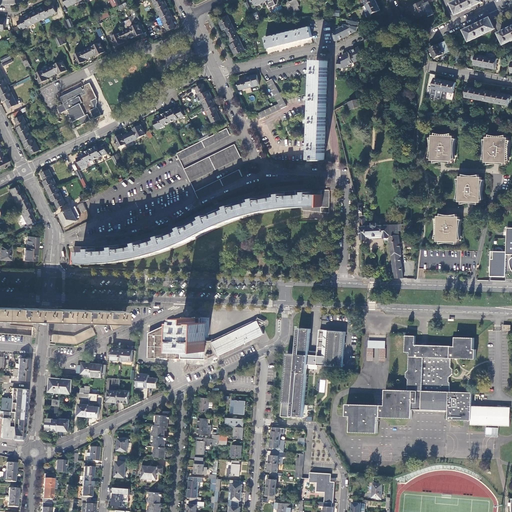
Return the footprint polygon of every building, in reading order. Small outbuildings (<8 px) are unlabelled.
[(152,0),(159,13),(169,9),(164,0),(152,0)] [(296,3),(299,2),(297,0),(293,0),(290,2),(293,7),(294,9),(298,7),(296,3)] [(381,10),(375,0),(366,4),(369,10),(366,12),(368,17),(371,16),(371,14),(381,10)] [(482,1),(481,0),(457,0),(451,3),(457,14),(482,1)] [(433,13),(432,10),(428,1),(424,4),(423,2),(410,7),(413,14),(415,12),(417,17),(426,13),(427,15),(433,13)] [(44,6),(35,11),(39,21),(57,12),(53,4),(45,8),(44,6)] [(174,18),(169,9),(159,13),(168,31),(176,27),(172,19),(174,18)] [(22,29),(39,21),(35,11),(25,16),(26,18),(18,22),(22,29)] [(229,36),(237,33),(228,15),(219,20),(224,30),(225,29),(229,36)] [(470,41),(495,28),(490,17),(464,30),(470,41)] [(124,21),(126,27),(132,25),(130,19),(124,21)] [(347,25),(342,27),(346,36),(357,31),(359,22),(352,20),(348,19),(347,25)] [(126,30),(129,38),(135,35),(135,37),(144,33),(139,23),(126,30)] [(266,37),(268,48),(312,37),(310,26),(266,37)] [(511,40),(511,26),(500,32),(505,43),(511,40)] [(337,29),(332,30),(332,31),(332,41),(337,40),(346,36),(342,27),(337,29)] [(126,30),(125,30),(112,37),(116,46),(125,42),(124,40),(129,38),(126,30)] [(245,50),(237,33),(229,36),(233,44),(231,45),(236,55),(245,50)] [(430,48),(435,58),(451,51),(446,41),(430,48)] [(87,48),(91,56),(96,54),(97,55),(105,51),(100,42),(87,48)] [(354,54),(350,56),(354,62),(364,57),(359,47),(352,51),(354,54)] [(87,48),(74,55),(78,64),(86,61),(86,59),(91,56),(87,48)] [(343,60),(338,60),(338,68),(343,68),(354,62),(350,56),(349,52),(343,55),(343,60)] [(485,67),(487,56),(476,54),(474,65),(485,67)] [(498,58),(487,56),(485,67),(496,69),(498,58)] [(25,60),(23,61),(26,68),(31,66),(28,59),(25,60)] [(63,60),(50,67),(53,75),(59,72),(59,74),(67,70),(63,60)] [(317,161),(319,161),(319,159),(325,160),(328,60),(317,60),(317,69),(315,69),(315,73),(317,73),(316,96),(315,96),(314,100),(316,100),(315,119),(314,119),(314,123),(315,123),(315,146),(313,146),(313,150),(315,150),(314,159),(317,159),(317,161)] [(53,75),(50,67),(36,74),(41,83),(49,79),(48,77),(53,75)] [(0,91),(9,87),(0,69),(0,91)] [(239,81),(241,89),(260,85),(257,74),(247,77),(247,79),(239,81)] [(432,88),(443,91),(445,80),(434,78),(432,88)] [(279,104),(256,114),(259,119),(287,106),(272,79),(267,82),(279,104)] [(445,80),(443,91),(454,93),(456,82),(445,80)] [(67,110),(69,109),(69,110),(74,121),(80,118),(81,119),(83,124),(92,120),(91,119),(95,118),(95,119),(101,115),(97,107),(97,104),(98,100),(97,98),(90,84),(84,87),(85,89),(83,90),(82,87),(61,97),(64,104),(67,110)] [(196,88),(204,105),(214,100),(209,91),(207,91),(204,84),(196,88)] [(465,97),(476,99),(478,88),(467,86),(465,97)] [(17,104),(9,87),(0,91),(0,93),(4,101),(6,100),(10,108),(17,104)] [(478,88),(476,99),(487,101),(489,91),(478,88)] [(489,91),(487,101),(498,103),(500,93),(489,91)] [(500,93),(498,103),(509,106),(509,102),(510,99),(511,100),(511,98),(511,95),(511,96),(511,95),(500,93)] [(360,98),(348,103),(350,110),(362,106),(360,98)] [(214,100),(204,105),(213,122),(221,119),(217,111),(219,110),(214,100)] [(67,110),(64,104),(58,107),(61,113),(67,110)] [(174,109),(166,113),(171,122),(184,116),(180,108),(175,111),(174,109)] [(171,122),(166,113),(159,116),(159,118),(154,121),(158,129),(171,122)] [(22,138),(31,133),(23,115),(15,119),(19,127),(17,128),(22,138)] [(134,130),(129,133),(133,141),(146,134),(142,125),(133,129),(134,130)] [(230,134),(227,128),(210,137),(201,141),(185,149),(177,154),(180,160),(230,134)] [(40,150),(31,133),(22,138),(26,146),(28,145),(32,154),(40,150)] [(133,141),(129,133),(124,135),(123,134),(115,138),(119,147),(133,141)] [(432,160),(454,161),(454,136),(433,135),(432,160)] [(486,162),(508,163),(509,138),(487,137),(486,162)] [(235,144),(184,169),(190,182),(241,158),(235,144)] [(98,146),(90,150),(95,160),(108,153),(104,145),(99,148),(98,146)] [(95,160),(90,150),(82,154),(83,156),(77,158),(81,166),(95,160)] [(1,152),(0,152),(0,169),(9,165),(5,156),(3,157),(1,152)] [(195,192),(198,198),(243,176),(239,169),(195,192)] [(44,182),(48,192),(58,187),(49,170),(41,173),(45,181),(44,182)] [(460,177),(460,178),(460,202),(481,202),(482,178),(482,177),(479,177),(476,177),(468,177),(460,177)] [(9,189),(17,207),(27,202),(22,192),(20,193),(17,186),(9,189)] [(58,187),(48,192),(53,201),(55,200),(59,208),(66,204),(58,187)] [(321,207),(322,207),(322,190),(316,190),(311,190),(311,192),(307,192),(307,194),(304,194),(302,190),(291,191),(285,192),(285,194),(280,194),(281,196),(278,197),(276,193),(269,194),(258,196),(259,198),(255,199),(255,201),(252,202),(250,199),(243,200),(233,203),(233,205),(229,207),(230,209),(228,210),(225,206),(218,209),(208,214),(209,215),(205,217),(206,219),(203,220),(200,217),(194,220),(185,225),(186,226),(182,229),(183,231),(181,232),(178,228),(173,230),(164,234),(165,235),(161,237),(161,240),(159,240),(156,237),(142,240),(142,242),(138,243),(138,246),(136,246),(133,243),(119,245),(119,247),(115,247),(115,250),(113,250),(111,246),(106,246),(96,247),(96,249),(92,249),(91,252),(89,252),(87,247),(82,247),(82,251),(81,251),(81,259),(81,264),(81,265),(88,265),(91,265),(96,265),(104,265),(111,264),(123,263),(130,261),(138,260),(145,258),(152,256),(168,251),(175,249),(182,246),(190,242),(200,237),(211,231),(225,225),(231,223),(238,220),(250,216),(262,213),(274,211),(290,209),(303,207),(308,207),(313,207),(315,207),(321,207)] [(27,202),(17,207),(26,224),(34,220),(30,213),(31,212),(27,202)] [(78,220),(72,208),(60,214),(66,226),(78,220)] [(410,226),(411,224),(394,225),(378,226),(377,223),(367,224),(366,215),(363,215),(362,208),(359,208),(360,214),(360,220),(361,227),(361,240),(362,240),(384,238),(385,242),(390,242),(392,256),(395,278),(403,278),(401,256),(399,231),(403,231),(403,230),(406,230),(410,226)] [(438,217),(438,242),(459,242),(460,217),(438,217)] [(511,228),(506,228),(505,252),(490,252),(490,276),(505,277),(506,254),(511,254),(511,258),(510,260),(510,262),(509,264),(510,268),(511,270),(511,228)] [(30,248),(36,248),(37,237),(26,236),(25,248),(30,248)] [(0,259),(10,260),(10,246),(0,245),(0,259)] [(81,264),(81,259),(81,251),(82,251),(82,247),(74,247),(78,264),(80,264),(81,264)] [(35,260),(36,248),(30,248),(25,248),(24,248),(23,259),(35,260)] [(108,322),(112,330),(121,325),(122,310),(111,310),(103,310),(90,309),(82,309),(61,309),(53,308),(24,307),(16,307),(0,306),(0,319),(3,319),(3,318),(34,319),(34,321),(37,321),(37,320),(68,321),(89,322),(89,321),(108,322)] [(182,318),(182,332),(181,359),(206,360),(207,323),(200,323),(200,318),(190,318),(182,318)] [(177,331),(178,320),(178,319),(162,327),(149,333),(149,358),(181,359),(182,332),(177,331)] [(260,326),(261,326),(258,320),(253,322),(244,327),(225,336),(224,337),(217,340),(212,342),(219,356),(262,335),(264,334),(260,326)] [(58,342),(76,343),(95,334),(92,327),(74,336),(58,334),(58,342)] [(311,355),(297,353),(288,353),(283,402),(292,403),(291,416),(304,417),(308,364),(343,367),(346,331),(320,329),(319,351),(318,355),(316,355),(316,352),(311,352),(311,355)] [(311,332),(299,331),(297,353),(311,355),(311,352),(316,352),(316,355),(318,355),(319,351),(309,350),(311,332)] [(416,336),(406,335),(406,352),(410,352),(410,370),(407,372),(407,377),(409,379),(409,390),(386,389),(385,405),(347,403),(346,415),(351,415),(350,431),(378,432),(379,416),(412,417),(413,408),(449,410),(449,419),(472,420),(472,424),(510,425),(511,407),(472,406),(472,392),(450,391),(451,383),(449,382),(449,377),(453,374),(453,369),(451,367),(452,358),(476,359),(477,349),(475,349),(475,338),(456,337),(456,346),(415,345),(416,336)] [(386,341),(369,340),(369,347),(368,347),(367,361),(374,361),(374,348),(380,348),(380,361),(386,362),(387,348),(386,348),(386,341)] [(122,361),(123,349),(118,348),(112,348),(111,360),(122,361)] [(128,349),(123,349),(122,361),(133,362),(133,350),(128,349)] [(18,368),(29,369),(29,365),(30,358),(19,358),(18,368)] [(82,365),(82,373),(81,374),(87,375),(87,376),(92,377),(92,376),(93,363),(87,363),(82,363),(82,365)] [(93,363),(92,376),(102,377),(103,374),(103,367),(103,364),(98,364),(93,363)] [(28,376),(29,369),(18,368),(17,379),(28,380),(28,376)] [(150,377),(150,375),(139,374),(138,386),(149,387),(150,377)] [(150,377),(149,387),(158,388),(159,378),(150,377)] [(62,392),(63,379),(51,378),(49,391),(62,392)] [(69,379),(63,379),(62,392),(72,393),(73,379),(69,379)] [(14,418),(24,419),(25,414),(26,398),(27,389),(12,387),(11,398),(1,397),(0,409),(10,409),(10,411),(14,411),(14,418)] [(108,401),(118,402),(119,390),(109,390),(108,401)] [(119,390),(118,402),(129,403),(130,391),(119,390)] [(200,411),(209,412),(210,408),(210,402),(213,402),(213,395),(201,394),(200,411)] [(231,413),(245,414),(246,401),(232,400),(231,413)] [(78,416),(88,417),(89,406),(89,404),(79,404),(78,416)] [(89,406),(88,417),(99,417),(100,407),(89,406)] [(10,411),(0,410),(0,417),(2,418),(0,437),(5,437),(12,438),(13,421),(14,418),(14,411),(10,411)] [(171,419),(171,415),(170,414),(171,410),(165,410),(165,412),(161,412),(161,414),(157,414),(157,421),(155,421),(154,424),(168,425),(169,419),(171,419)] [(59,429),(59,419),(54,418),(54,417),(48,417),(47,427),(49,427),(48,429),(50,430),(52,428),(59,429)] [(70,419),(59,418),(59,419),(59,429),(59,430),(69,431),(70,419)] [(200,418),(198,432),(208,433),(211,433),(212,425),(209,424),(209,418),(200,418)] [(23,439),(24,422),(13,421),(12,438),(17,438),(23,439)] [(243,438),(244,427),(240,427),(240,422),(236,422),(234,438),(243,438)] [(168,425),(154,424),(153,432),(153,435),(155,435),(165,436),(165,431),(165,429),(167,430),(168,425)] [(221,435),(221,428),(219,427),(218,433),(214,432),(213,438),(220,439),(221,435)] [(272,427),(271,439),(280,440),(281,433),(285,434),(285,428),(272,427)] [(485,435),(497,436),(498,428),(486,427),(485,435)] [(167,440),(168,436),(165,436),(155,435),(154,443),(154,446),(155,446),(165,446),(166,440),(167,440)] [(196,456),(205,457),(206,445),(220,446),(220,444),(220,440),(220,439),(213,438),(198,437),(196,456)] [(118,450),(128,450),(128,449),(131,450),(132,442),(129,442),(129,439),(119,438),(118,450)] [(273,447),(272,451),(284,452),(285,440),(280,440),(271,439),(271,447),(273,447)] [(232,456),(241,457),(242,445),(233,445),(232,456)] [(168,447),(165,446),(155,446),(154,453),(152,453),(152,456),(166,457),(166,451),(168,451),(168,447)] [(87,453),(86,456),(86,460),(98,461),(99,447),(90,447),(89,453),(87,453)] [(270,454),(270,463),(278,463),(283,464),(283,456),(285,457),(286,452),(284,452),(272,451),(272,454),(270,454)] [(55,471),(65,472),(66,461),(56,460),(55,471)] [(115,476),(125,477),(126,461),(117,460),(115,476)] [(195,473),(207,474),(208,467),(204,467),(205,461),(196,460),(196,467),(194,467),(194,469),(196,469),(195,473)] [(240,461),(233,460),(232,468),(228,468),(228,475),(240,476),(241,464),(240,464),(240,461)] [(5,472),(15,472),(16,463),(6,462),(5,472)] [(217,479),(218,462),(216,462),(216,467),(215,467),(215,469),(214,469),(213,475),(210,474),(210,478),(214,478),(217,479)] [(92,467),(93,464),(84,463),(83,476),(92,477),(93,467),(92,467)] [(278,463),(270,463),(269,471),(271,471),(270,475),(277,475),(282,476),(282,473),(277,473),(277,471),(278,471),(278,463)] [(158,478),(159,471),(165,472),(165,465),(159,464),(159,466),(144,465),(143,477),(158,478)] [(14,481),(15,472),(5,472),(5,481),(14,481)] [(334,503),(336,482),(331,482),(332,478),(332,474),(310,472),(310,482),(318,482),(317,491),(326,492),(325,502),(332,503),(334,503)] [(53,480),(54,474),(44,474),(43,488),(53,489),(53,480)] [(268,486),(277,487),(277,479),(277,475),(270,475),(270,478),(268,478),(268,486)] [(92,477),(83,476),(82,486),(92,487),(92,477)] [(204,478),(193,477),(193,481),(191,480),(190,488),(199,489),(200,481),(203,481),(204,478)] [(241,484),(241,481),(235,480),(234,492),(242,492),(243,484),(241,484)] [(374,498),(380,499),(380,498),(382,498),(383,484),(374,483),(373,497),(374,497),(374,498)] [(92,487),(82,486),(81,496),(82,496),(81,500),(85,500),(90,500),(90,497),(91,497),(92,487)] [(276,495),(277,487),(268,486),(267,494),(269,494),(268,498),(275,499),(275,495),(276,495)] [(113,504),(122,505),(123,496),(125,496),(125,493),(130,493),(130,488),(115,487),(113,504)] [(8,497),(17,498),(18,488),(9,488),(8,497)] [(53,489),(43,488),(42,502),(51,503),(53,489)] [(199,489),(190,488),(189,496),(191,496),(191,500),(202,501),(202,497),(199,497),(199,489)] [(163,497),(163,492),(150,491),(149,499),(149,502),(150,502),(161,503),(161,497),(163,497)] [(242,492),(234,492),(233,500),(230,500),(230,503),(232,503),(239,503),(240,500),(242,500),(242,492)] [(16,507),(17,498),(8,497),(8,500),(7,506),(16,507)] [(362,499),(355,499),(355,502),(353,502),(352,510),(361,511),(362,499)] [(94,500),(90,500),(85,500),(85,503),(82,503),(81,511),(93,511),(95,504),(94,504),(94,500)] [(202,501),(191,500),(191,503),(189,503),(188,511),(195,511),(197,511),(198,504),(201,505),(202,501)] [(50,511),(51,503),(42,502),(41,511),(50,511)] [(164,503),(161,503),(150,502),(150,510),(149,511),(161,511),(162,508),(163,508),(164,503)] [(290,503),(275,502),(274,508),(278,508),(277,511),(287,511),(287,510),(289,510),(289,507),(290,507),(290,503)] [(332,506),(332,503),(325,502),(320,502),(320,506),(324,506),(323,511),(333,511),(334,506),(332,506)] [(239,506),(239,503),(232,503),(231,511),(240,511),(241,507),(239,506)]
